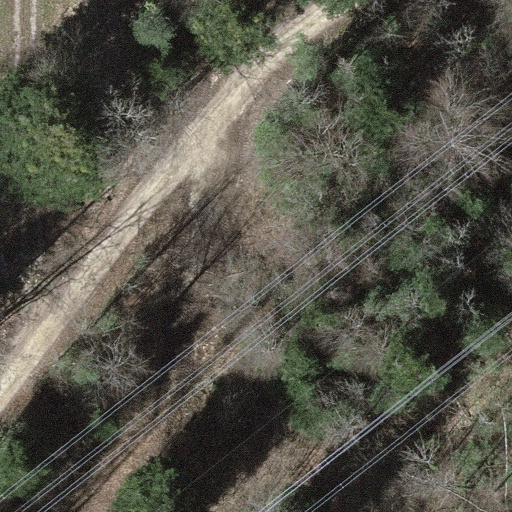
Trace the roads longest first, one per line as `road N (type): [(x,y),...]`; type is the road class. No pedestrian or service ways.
road 1 (track): [(0,391),(236,93),(347,0)]
road 2 (track): [(53,323),(27,174),(22,0)]
